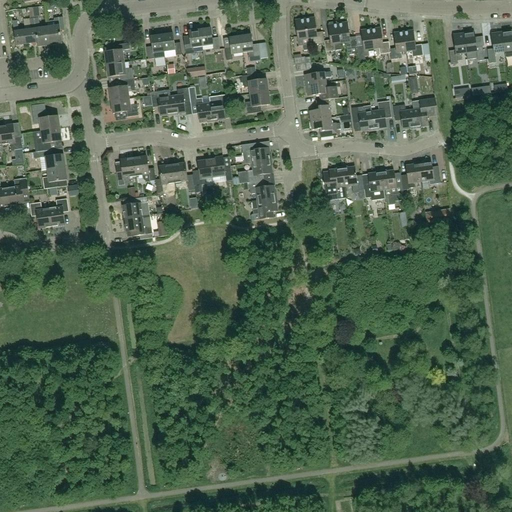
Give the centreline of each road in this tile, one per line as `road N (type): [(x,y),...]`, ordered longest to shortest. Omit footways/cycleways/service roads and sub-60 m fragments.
road 1 (residential): [(90,146),(289,129)]
road 2 (unclassified): [(197,1),(86,17),(73,84)]
road 3 (residential): [(436,141),(401,151),(310,151),(298,149),(289,129)]
road 4 (unclassified): [(496,11),(354,0)]
road 5 (residential): [(289,129),(282,0)]
road 6 (unclassified): [(123,355),(107,236)]
